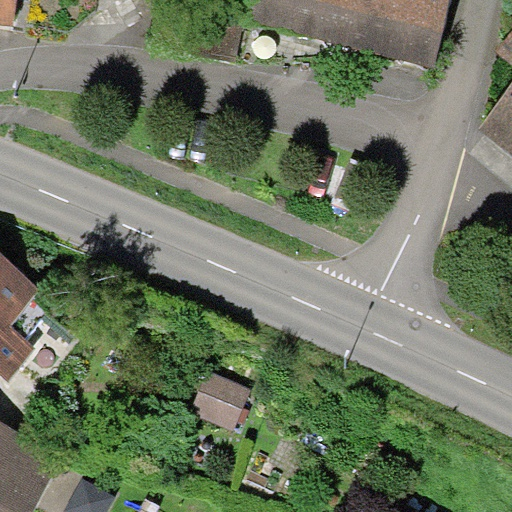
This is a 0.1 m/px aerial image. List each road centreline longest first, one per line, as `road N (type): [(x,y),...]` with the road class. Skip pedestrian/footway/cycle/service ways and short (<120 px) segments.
road 1 (primary): [(0,175),(361,328)]
road 2 (unclassified): [(479,0),(420,214),(361,328)]
road 3 (primary): [(361,328),(511,398)]
